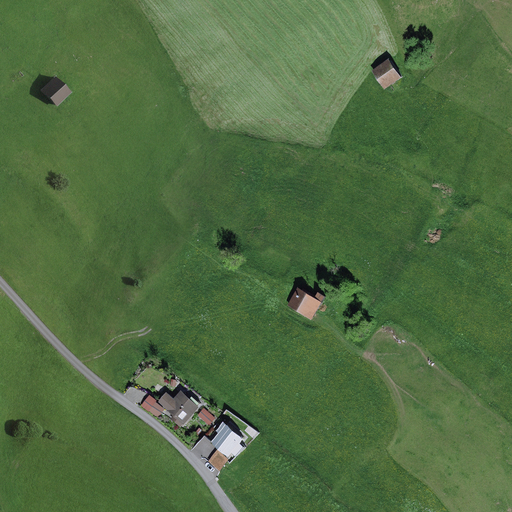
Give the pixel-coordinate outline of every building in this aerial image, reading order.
[(389,62),(372,73),(384,92),(401,80),(389,62)] [(67,95),(50,79),(37,93),(54,109),(67,95)] [(322,301),(296,288),(287,306),(312,319),(322,301)] [(168,393),(159,403),(183,425),(199,408),(182,393),(175,400),(168,393)] [(166,411),(148,397),(141,405),(159,419),(166,411)] [(204,408),(197,415),(209,425),(215,418),(204,408)] [(224,423),(208,442),(228,458),(244,439),(224,423)]
